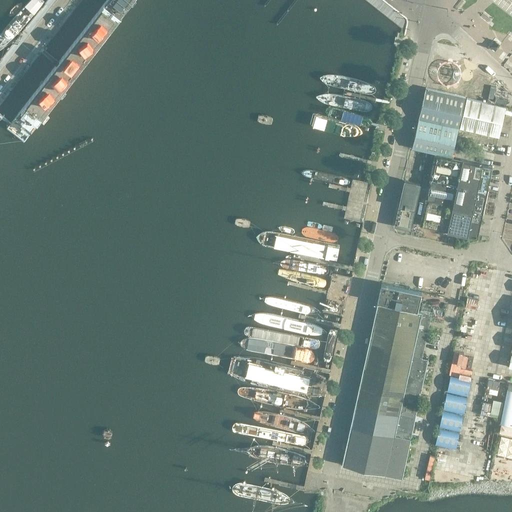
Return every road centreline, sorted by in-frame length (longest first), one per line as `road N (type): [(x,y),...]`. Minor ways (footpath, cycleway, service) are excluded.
road 1 (unclassified): [(331,470),(384,237)]
road 2 (unknown): [(489,258),(482,368),(462,457)]
road 3 (unclassified): [(384,237),(422,50)]
